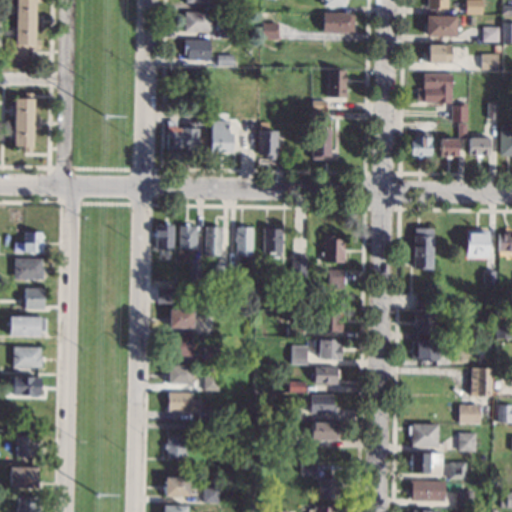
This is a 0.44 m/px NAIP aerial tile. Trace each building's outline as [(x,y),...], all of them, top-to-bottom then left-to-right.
[(40,0),(40,2),(35,2),(34,16),(39,16),(39,27),(33,27),(33,41),(39,41),(39,48),(27,48),(27,60),(6,60),(6,41),(15,41),(16,1),(8,0),(40,0)] [(240,0),(240,10),(223,10),(223,0),(240,0)] [(446,0),(446,8),(425,8),(425,0),(446,0)] [(479,0),(479,13),(464,13),(464,0),(479,0)] [(511,15),(500,15),(500,5),(511,5),(511,15)] [(210,32),(182,31),(183,11),(210,12),(210,32)] [(347,14),(352,14),(352,32),(347,32),(346,33),(320,33),(321,12),(347,13),(347,14)] [(454,18),(457,19),(457,26),(454,26),(454,36),(423,36),(424,15),(454,16),(454,18)] [(511,42),(499,42),(499,23),(500,23),(501,15),(511,15),(511,42)] [(275,39),(260,39),(260,22),(275,22),(275,39)] [(235,38),(218,37),(219,26),(235,27),(235,38)] [(496,41),(480,41),(480,26),(497,27),(496,41)] [(208,60),(182,60),(182,39),(208,39),(208,60)] [(448,63),(423,62),(424,52),(426,52),(426,44),(449,45),(448,63)] [(496,69),(479,69),(479,53),(496,53),(496,69)] [(231,66),(215,65),(215,54),(232,55),(231,66)] [(344,97),(326,97),(326,70),(344,70),(344,97)] [(449,103),(415,102),(415,88),(421,88),(421,73),(449,73),(449,103)] [(31,98),(32,98),(32,116),(37,116),(36,129),(31,129),(31,146),(30,146),(30,152),(22,152),(22,146),(12,146),(13,98),(23,98),(23,93),(31,93),(31,98)] [(464,97),(464,103),(465,103),(464,121),(449,121),(449,105),(456,105),(456,103),(457,103),(457,97),(464,97)] [(325,100),(324,109),(310,109),(310,100),(325,100)] [(496,118),(485,118),(485,103),(496,103),(496,118)] [(284,120),(275,120),(275,105),(285,105),(284,120)] [(324,120),(310,120),(310,110),(324,111),(324,120)] [(202,124),(193,124),(193,113),(202,113),(202,124)] [(226,133),(237,133),(237,131),(254,132),(253,146),(230,146),(230,151),(209,151),(210,120),(226,120),(226,133)] [(175,128),(197,128),(197,150),(165,150),(165,121),(174,121),(175,128)] [(464,137),(456,137),(456,123),(464,123),(464,137)] [(511,155),(497,155),(498,125),(511,125),(511,155)] [(328,155),(320,155),(320,159),(310,159),(310,129),(328,129),(328,155)] [(275,159),(265,159),(265,154),(256,154),(257,130),(275,131),(275,159)] [(428,155),(420,155),(420,158),(415,158),(415,155),(408,155),(408,140),(411,140),(411,136),(429,136),(428,155)] [(487,155),(467,155),(467,137),(476,137),(476,136),(487,136),(487,155)] [(455,156),(438,156),(438,138),(455,138),(455,156)] [(172,248),(153,248),(153,225),(172,225),(172,248)] [(195,248),(177,248),(177,226),(195,226),(195,248)] [(219,255),(203,255),(203,226),(219,227),(219,255)] [(251,255),(235,255),(235,242),(233,242),(233,232),(235,232),(235,227),(251,227),(251,255)] [(430,236),(431,236),(431,269),(411,269),(411,235),(412,235),(412,227),(431,228),(430,236)] [(280,252),(279,252),(279,256),(270,256),(270,252),(261,252),(261,228),(280,228),(280,252)] [(487,258),(464,258),(464,230),(487,230),(487,258)] [(40,252),(22,252),(22,231),(41,231),(40,252)] [(511,251),(496,251),(496,233),(511,233),(511,251)] [(334,238),(341,238),(341,262),(321,261),(321,235),(334,236),(334,238)] [(306,271),(304,271),(304,277),(295,277),(295,271),(290,271),(290,255),(306,255),(306,271)] [(40,267),(42,267),(42,279),(12,279),(12,259),(40,259),(40,267)] [(199,280),(187,280),(188,264),(199,264),(199,280)] [(239,264),(238,281),(227,281),(228,264),(239,264)] [(227,281),(212,280),(213,265),(226,265),(227,265),(227,281)] [(342,270),(344,271),(344,283),(342,283),(341,288),(334,288),(334,284),(326,284),(326,269),(342,269),(342,270)] [(494,285),(481,285),(481,270),(494,270),(494,285)] [(446,296),(462,296),(462,310),(448,310),(448,309),(414,308),(415,295),(432,295),(432,278),(446,278),(446,296)] [(171,303),(155,303),(155,287),(171,287),(171,303)] [(44,289),(43,309),(21,308),(22,288),(44,289)] [(191,327),(168,327),(168,309),(191,309),(191,327)] [(337,316),(341,317),(340,331),(319,330),(319,311),(337,311),(337,316)] [(433,333),(415,333),(415,327),(412,327),(412,312),(434,312),(433,333)] [(44,317),(44,332),(38,332),(38,336),(7,335),(8,316),(44,317)] [(510,338),(495,338),(495,323),(510,323),(510,338)] [(301,326),(301,336),(285,335),(285,325),(301,326)] [(461,338),(445,338),(445,327),(461,327),(461,338)] [(190,355),(167,355),(167,337),(190,337),(190,355)] [(337,345),(340,344),(340,359),(317,360),(317,339),(337,339),(337,345)] [(437,360),(410,359),(410,340),(437,340),(437,360)] [(491,360),(475,360),(476,341),(491,341),(491,360)] [(305,364),(289,364),(289,345),(305,345),(305,364)] [(38,356),(40,356),(40,367),(11,367),(11,346),(39,347),(38,356)] [(217,362),(203,362),(203,348),(217,348),(217,362)] [(189,383),(166,383),(167,365),(190,365),(189,383)] [(335,384),(313,383),(313,366),(335,366),(335,384)] [(489,395),(468,395),(469,368),(490,368),(489,395)] [(216,390),(202,390),(202,374),(217,374),(216,390)] [(40,378),(39,397),(11,395),(12,377),(40,378)] [(511,394),(499,394),(499,378),(511,378),(511,394)] [(302,392),(288,392),(288,381),(302,381),(302,392)] [(190,398),(199,398),(199,405),(195,405),(195,411),(166,411),(166,392),(190,392),(190,398)] [(331,406),(335,407),(335,413),(309,413),(309,394),(331,394),(331,406)] [(298,395),(297,419),(282,419),(282,395),(298,395)] [(477,423),(457,423),(457,404),(477,405),(477,423)] [(511,422),(496,422),(496,405),(508,405),(511,405),(511,422)] [(211,408),(211,419),(197,418),(197,407),(211,408)] [(279,419),(270,419),(270,409),(279,409),(279,419)] [(208,420),(207,433),(194,432),(194,420),(208,420)] [(336,422),(335,441),(309,440),(310,422),(336,422)] [(436,446),(409,446),(409,435),(406,435),(406,425),(409,425),(410,423),(436,424),(436,446)] [(473,451),(456,451),(456,432),(473,432),(473,451)] [(33,433),(33,443),(37,443),(37,450),(34,450),(33,458),(13,457),(13,433),(33,433)] [(183,457),(165,456),(165,449),(163,449),(163,443),(165,443),(165,435),(183,435),(183,457)] [(299,448),(285,448),(285,435),(299,435),(299,448)] [(440,464),(427,464),(427,473),(409,473),(409,452),(440,453),(440,464)] [(464,462),(463,479),(447,478),(447,462),(464,462)] [(313,473),(298,473),(298,463),(313,464),(313,473)] [(36,488),(8,487),(8,467),(36,467),(36,488)] [(187,477),(186,496),(163,495),(163,477),(187,477)] [(337,479),(336,498),(317,498),(318,478),(337,479)] [(442,481),(442,501),(408,500),(408,480),(442,481)] [(217,502),(202,502),(203,487),(204,487),(217,488),(217,502)] [(471,490),(471,507),(454,507),(454,490),(471,490)] [(37,511),(15,511),(15,508),(16,508),(16,496),(37,497),(37,511)]
